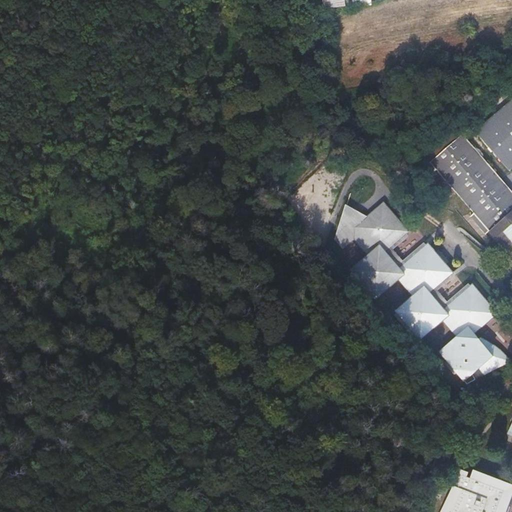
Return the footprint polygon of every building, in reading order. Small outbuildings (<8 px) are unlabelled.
[(511,92),(480,120),(485,125),(476,133),(510,170),(511,168),(511,92)] [(511,197),(447,124),(405,160),(435,193),(446,184),(511,257),(511,197)] [(403,232),(378,204),(362,218),(338,208),(327,243),(336,253),(349,243),(362,257),(345,272),(371,302),(393,283),(406,298),(390,313),(417,342),(438,323),(450,336),(434,351),(463,383),(495,355),(475,331),(494,313),(469,285),(442,307),(428,291),(449,272),(423,244),(395,267),(382,252),(403,232)] [(511,419),(508,418),(498,448),(511,453),(511,419)] [(449,482),(439,511),(499,511),(510,480),(468,465),(465,473),(460,470),(461,466),(452,463),(446,481),(449,482)]
